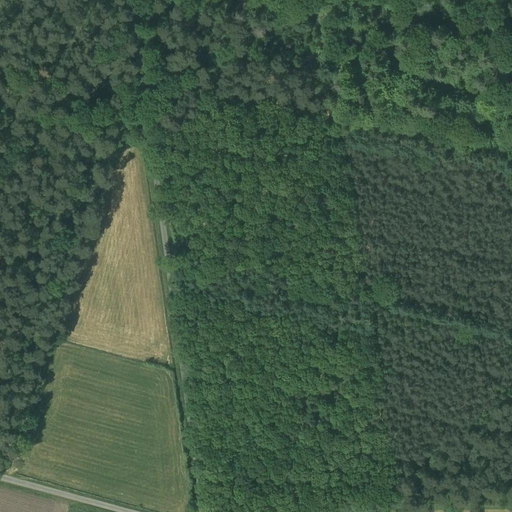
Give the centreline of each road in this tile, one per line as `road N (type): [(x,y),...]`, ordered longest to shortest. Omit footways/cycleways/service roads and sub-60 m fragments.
road 1 (unclassified): [(133,0),(203,511)]
road 2 (unclassified): [(143,511),(0,474)]
